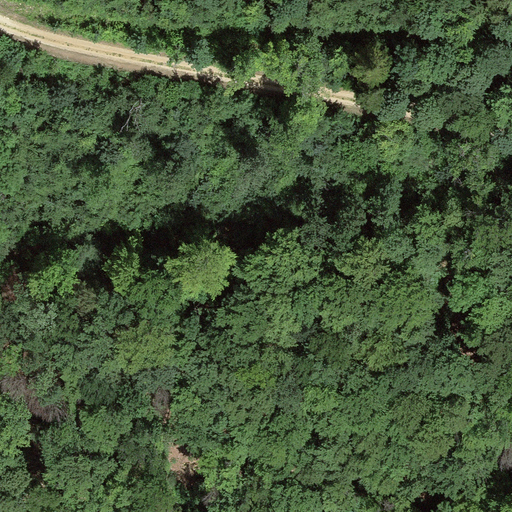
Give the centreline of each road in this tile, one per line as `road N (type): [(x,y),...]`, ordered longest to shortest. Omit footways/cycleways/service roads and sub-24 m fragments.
road 1 (track): [(511,165),(470,174),(358,223),(257,215),(114,227),(0,250)]
road 2 (track): [(511,138),(55,42),(0,20)]
road 3 (track): [(0,509),(379,474),(511,438)]
road 4 (track): [(511,28),(0,9)]
